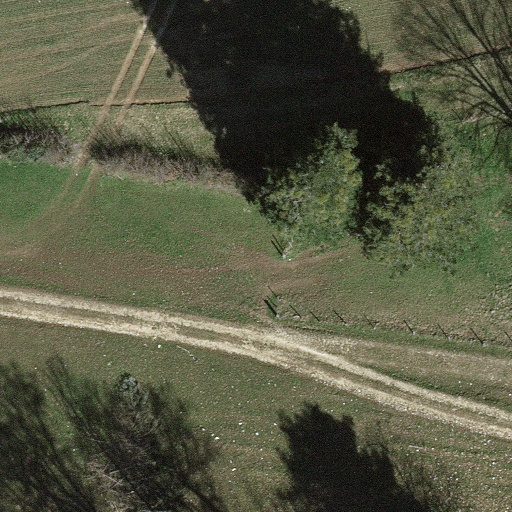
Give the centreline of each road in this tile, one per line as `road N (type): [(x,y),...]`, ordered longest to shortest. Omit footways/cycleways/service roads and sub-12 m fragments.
road 1 (track): [(511,372),(0,301)]
road 2 (track): [(248,337),(511,419)]
